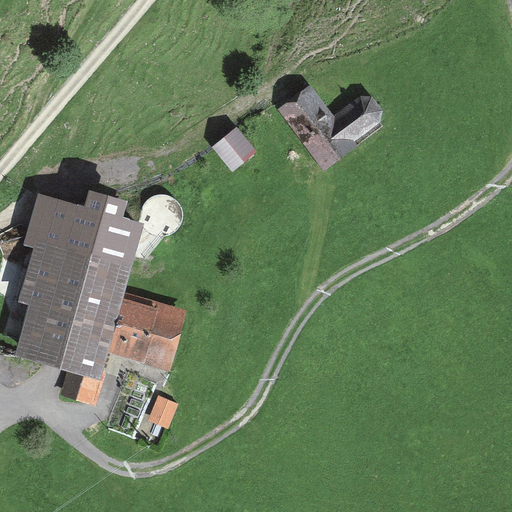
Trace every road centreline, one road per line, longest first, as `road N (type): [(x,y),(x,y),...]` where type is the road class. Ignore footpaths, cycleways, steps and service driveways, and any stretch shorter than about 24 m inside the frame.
road 1 (track): [(0,417),(40,408),(119,468),(149,469),(184,455),(253,406),(284,345),(329,287),(476,203),(511,170)]
road 2 (track): [(0,172),(147,0)]
road 3 (track): [(39,126),(47,84),(100,0)]
